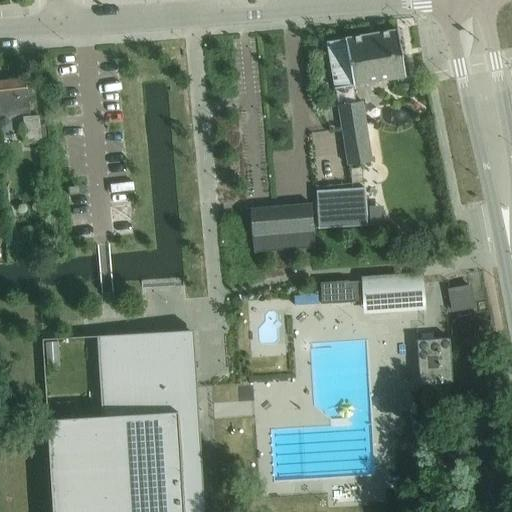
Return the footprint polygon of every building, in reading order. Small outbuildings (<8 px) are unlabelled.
[(406,78),(398,31),(327,43),(335,90),(406,78)] [(0,116),(30,114),(27,80),(0,82),(0,116)] [(372,162),(362,102),(338,106),(348,166),(372,162)] [(41,142),(39,117),(24,118),(26,144),(41,142)] [(367,226),(366,195),(366,189),(316,193),(319,230),(367,226)] [(254,210),(250,210),(252,235),(253,238),(254,254),(315,249),(314,230),(312,205),(254,210)] [(423,309),(421,275),(364,279),(366,302),(398,300),(399,311),(423,309)] [(356,303),(351,287),(349,282),(320,284),(322,305),(356,303)] [(474,308),(470,287),(449,291),(453,312),(474,308)] [(102,417),(47,421),(52,511),(205,511),(194,331),(139,334),(97,337),(102,417)] [(453,384),(450,338),(417,341),(420,387),(453,384)] [(59,343),(47,344),(48,367),(60,367),(59,343)] [(448,462),(426,452),(422,461),(445,471),(448,462)]
